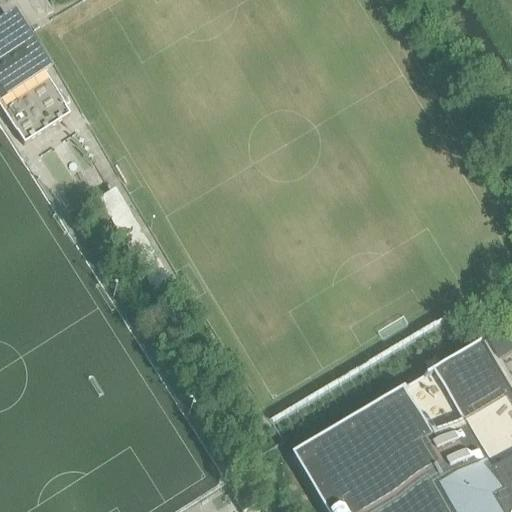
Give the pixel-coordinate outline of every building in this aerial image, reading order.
[(0,112),(22,147),(33,141),(54,127),(68,118),(44,79),(50,75),(12,17),(0,25),(0,112)] [(150,302),(171,289),(112,199),(92,213),(150,302)] [(295,460),(294,461),(323,511),(511,511),(511,398),(485,353),(483,349),(375,413),(311,451),(295,460)] [(436,359),(425,366),(430,375),(442,368),(436,359)] [(245,498),(234,505),(238,511),(246,511),(256,507),(249,496),(245,498)]
